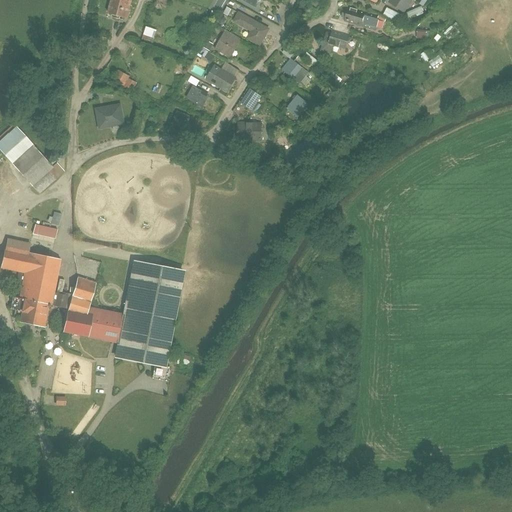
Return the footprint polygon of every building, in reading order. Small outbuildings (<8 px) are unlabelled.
[(132,0),(110,0),(107,15),(127,20),(132,0)] [(238,0),(238,1),(250,9),(255,0),(238,0)] [(411,0),(391,0),(388,5),(402,14),(411,0)] [(349,9),(346,21),(376,29),(378,21),(363,17),(364,14),(349,9)] [(270,31),(239,13),(233,23),(250,33),(246,41),(260,49),(270,31)] [(157,43),(161,30),(150,26),(146,39),(157,43)] [(215,49),(231,59),(243,39),(227,29),(215,49)] [(327,31),(320,52),(330,55),(332,49),(344,53),(349,38),(327,31)] [(286,54),(294,58),(296,54),(288,50),(286,54)] [(214,52),(210,58),(215,61),(219,56),(214,52)] [(310,53),(307,57),(316,65),(319,61),(310,53)] [(290,61),(281,72),(299,87),(308,75),(301,69),(305,64),(297,58),(293,63),(290,61)] [(213,67),(205,82),(222,92),(231,78),(213,67)] [(121,70),(117,84),(136,91),(139,81),(132,78),(134,75),(121,70)] [(193,85),(185,99),(201,108),(209,95),(193,85)] [(253,89),(244,103),(256,110),(265,96),(253,89)] [(283,109),(297,122),(310,107),(296,95),(283,109)] [(97,110),(99,130),(124,127),(121,107),(97,110)] [(171,109),(165,125),(185,132),(191,116),(171,109)] [(260,124),(234,124),(234,141),(260,142),(260,124)] [(49,170),(13,129),(0,139),(0,155),(35,196),(62,174),(55,165),(49,170)] [(35,224),(32,239),(54,244),(60,216),(53,214),(50,227),(35,224)] [(51,308),(63,255),(7,243),(2,267),(26,273),(21,296),(15,294),(12,308),(24,311),(22,320),(48,326),(51,308)] [(165,371),(182,271),(132,262),(123,318),(87,311),(92,287),(71,283),(66,311),(62,334),(115,343),(112,361),(165,371)] [(67,406),(68,398),(59,396),(57,404),(67,406)]
